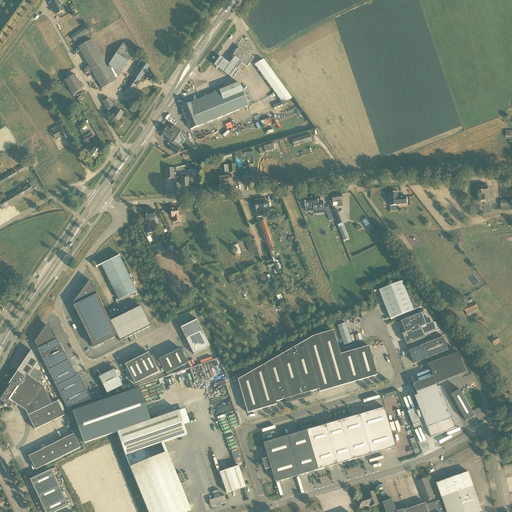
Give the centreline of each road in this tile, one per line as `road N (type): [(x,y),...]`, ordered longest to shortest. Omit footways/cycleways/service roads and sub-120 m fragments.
road 1 (unclassified): [(118,210),(347,184),(511,177)]
road 2 (unclassified): [(266,508),(242,434),(399,388),(402,375),(381,322)]
road 3 (unclassified): [(118,210),(117,224),(57,304),(89,366),(167,332)]
road 4 (unclassified): [(266,508),(405,467),(485,428)]
road 5 (secondary): [(130,153),(235,0)]
road 6 (track): [(119,145),(45,9)]
road 7 (track): [(371,0),(270,51),(240,29)]
road 8 (unknown): [(208,511),(193,455),(198,405),(187,395),(171,397)]
